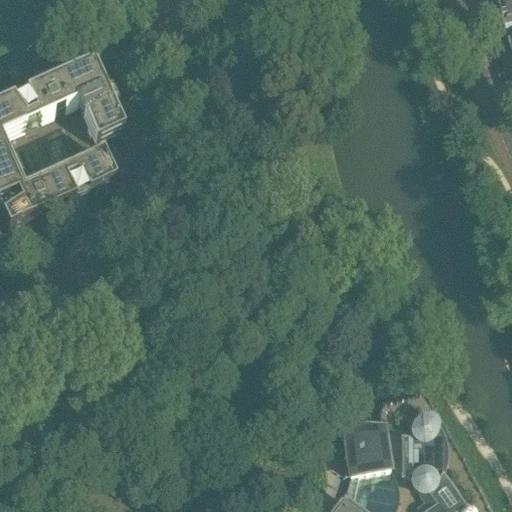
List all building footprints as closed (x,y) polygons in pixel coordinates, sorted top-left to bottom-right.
[(511,0),(498,0),(503,17),(511,14),(511,0)] [(511,36),(511,14),(503,17),(501,17),(507,38),(508,38),(511,36)] [(79,24),(86,36),(96,30),(89,18),(79,24)] [(97,150),(123,138),(93,70),(0,112),(0,221),(8,238),(115,190),(97,150)] [(402,480),(402,483),(404,483),(404,482),(413,482),(413,485),(413,487),(413,489),(413,491),(414,493),(415,495),(417,497),(418,498),(420,499),(419,502),(423,509),(418,511),(462,511),(441,480),(442,474),(443,467),(443,461),(444,459),(443,455),(442,452),(441,448),(440,445),(438,442),(437,440),(437,438),(436,436),(436,434),(435,432),(434,431),(432,430),(431,429),(429,428),(426,428),(424,428),(422,428),(420,429),(419,430),(417,431),(416,433),(415,434),(414,436),(414,437),(414,443),(404,443),(402,443),(402,445),(402,480)] [(348,469),(350,483),(343,508),(342,507),(338,511),(395,511),(396,511),(397,506),(398,500),(398,494),(397,490),(396,486),(393,482),(390,479),(387,476),(390,476),(383,435),(343,443),(343,444),(344,450),(345,455),(344,455),(345,458),(346,457),(348,467),(347,467),(347,470),(348,469)]
